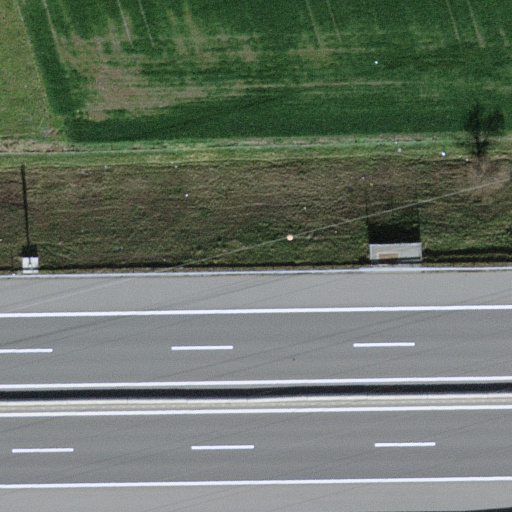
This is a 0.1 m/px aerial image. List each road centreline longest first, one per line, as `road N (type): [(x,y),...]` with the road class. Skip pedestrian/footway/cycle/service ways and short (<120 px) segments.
road 1 (motorway): [(511,337),(0,347)]
road 2 (motorway): [(0,449),(511,440)]
